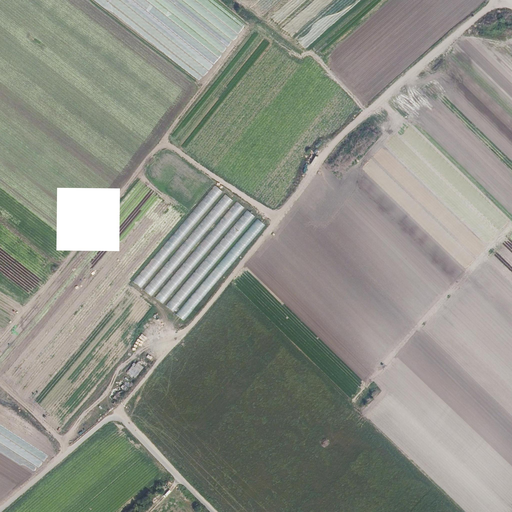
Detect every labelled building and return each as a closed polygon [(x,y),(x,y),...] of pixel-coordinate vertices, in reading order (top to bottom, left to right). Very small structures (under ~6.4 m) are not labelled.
[(399,33),(349,73),(355,79),(360,84),(383,65),(380,61),(384,58),(382,55),(386,53),(387,54),(390,52),(390,51),(401,42),(398,40),(402,37),(399,33)] [(389,62),(362,86),(366,91),(393,67),(389,62)] [(372,97),(404,69),(399,64),(367,92),(372,97)] [(217,187),(135,281),(143,288),(225,194),(217,187)] [(235,202),(227,196),(145,290),(153,296),(235,202)] [(237,204),(155,299),(163,305),(245,211),(237,204)] [(247,213),(165,307),(173,314),(255,219),(247,213)] [(257,221),(175,316),(182,322),(265,228),(257,221)]
